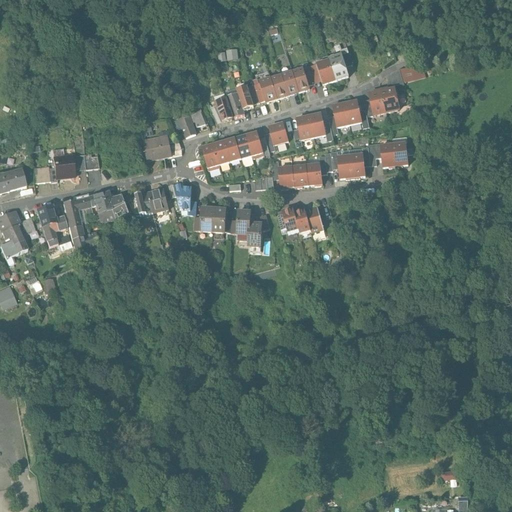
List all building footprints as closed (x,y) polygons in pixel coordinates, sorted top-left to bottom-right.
[(225,42),(225,53),(236,53),(235,42),(225,42)] [(223,44),(215,46),(217,55),(225,54),(223,44)] [(351,59),(346,46),(340,48),(344,61),(351,59)] [(326,52),(327,55),(334,75),(347,71),(344,61),(340,48),(340,47),(326,52)] [(318,70),(320,76),(321,79),(334,75),(327,55),(315,58),(318,70)] [(315,58),(307,61),(311,72),(318,70),(315,58)] [(386,70),(386,81),(402,77),(398,63),(386,70)] [(302,64),(291,67),(297,87),(308,84),(302,64)] [(291,67),(280,70),(286,90),(297,87),(291,67)] [(280,70),(269,73),(275,93),(286,90),(280,70)] [(318,70),(311,72),(312,78),(320,76),(318,70)] [(258,77),(258,78),(264,96),(264,97),(275,93),(269,73),(258,77)] [(251,81),(257,98),(264,96),(258,78),(251,80),(251,81)] [(245,83),(251,100),(257,98),(251,81),(245,83)] [(224,92),(225,94),(226,99),(231,114),(231,115),(243,111),(241,106),(251,102),(251,100),(245,83),(245,82),(235,85),(236,89),(224,92)] [(396,88),(393,85),(392,83),(386,84),(386,82),(379,84),(384,107),(397,104),(396,102),(399,98),(396,88)] [(384,107),(379,84),(372,85),(373,86),(367,88),(368,93),(371,109),(384,107)] [(371,109),(368,93),(362,94),(364,104),(366,110),(371,109)] [(221,118),(231,114),(226,99),(225,94),(213,98),(221,118)] [(361,117),(358,105),(356,95),(350,96),(349,95),(336,98),(336,99),(330,101),(333,111),(335,122),(336,122),(360,117),(361,117)] [(198,102),(191,105),(193,109),(195,116),(201,114),(199,108),(200,108),(198,102)] [(361,117),(360,117),(361,123),(368,121),(366,110),(364,104),(358,105),(361,117)] [(176,112),(184,134),(194,130),(189,118),(187,112),(193,109),(191,105),(177,110),(178,111),(176,112)] [(298,136),(323,130),(324,130),(322,118),(320,109),(314,110),(313,108),(299,111),(300,113),(293,114),(296,124),(298,136)] [(187,112),(189,118),(193,117),(195,116),(193,109),(187,112)] [(113,111),(95,114),(96,120),(114,118),(113,111)] [(335,122),(333,111),(327,112),(328,117),(330,129),(337,128),(336,122),(335,122)] [(201,114),(195,116),(193,117),(195,123),(204,120),(201,114)] [(324,130),(323,130),(324,136),(331,135),(330,129),(328,117),(322,118),(324,130)] [(272,142),(272,141),(287,137),(281,119),(266,123),(268,129),(272,142)] [(133,126),(135,135),(141,134),(139,124),(133,126)] [(299,141),(298,136),(296,124),(290,125),(294,142),(299,141)] [(243,129),(244,132),(250,152),(251,155),(261,152),(262,152),(257,135),(255,129),(251,130),(250,127),(243,129)] [(263,130),(263,133),(267,148),(274,146),(272,141),(272,142),(268,129),(263,130)] [(244,132),(233,135),(239,155),(250,152),(244,132)] [(166,133),(141,138),(145,157),(170,153),(166,133)] [(263,133),(257,135),(262,152),(261,152),(261,154),(269,152),(267,148),(263,133)] [(222,138),(229,158),(239,155),(233,135),(222,138)] [(404,136),(379,139),(378,139),(380,152),(381,161),(386,160),(386,162),(401,160),(401,159),(407,158),(406,149),(411,148),(410,142),(405,143),(404,136)] [(379,137),(366,139),(367,142),(367,147),(373,146),(374,153),(380,152),(378,139),(379,139),(379,137)] [(222,138),(211,141),(217,161),(229,158),(222,138)] [(211,141),(211,139),(204,141),(204,143),(200,144),(207,168),(218,164),(217,161),(211,141)] [(360,143),(360,148),(362,148),(363,160),(369,160),(367,147),(367,142),(360,143)] [(323,148),(323,150),(325,164),(331,164),(331,163),(329,150),(329,147),(323,148)] [(360,148),(335,151),(336,162),(338,173),(343,172),(343,173),(358,172),(358,171),(364,170),(363,160),(362,148),(360,148)] [(76,154),(77,157),(78,157),(80,167),(78,168),(78,169),(86,168),(84,153),(76,154)] [(73,158),(72,155),(54,157),(55,167),(56,178),(58,178),(75,176),(74,168),(78,168),(80,167),(78,157),(77,157),(73,158)] [(305,160),(307,180),(312,180),(312,181),(321,180),(319,166),(318,159),(305,160)] [(290,162),(293,182),(293,183),(300,182),(300,181),(307,180),(305,160),(290,162)] [(276,164),(277,174),(279,185),(286,184),(286,183),(293,182),(290,162),(277,164),(276,164)] [(35,183),(51,181),(49,168),(49,165),(33,167),(35,183)] [(55,167),(49,168),(51,181),(51,182),(58,181),(58,178),(56,178),(55,167)] [(0,194),(9,192),(8,191),(26,186),(22,171),(3,176),(2,175),(0,175),(0,194)] [(253,173),(254,185),(271,183),(271,175),(270,172),(253,173)] [(189,184),(181,184),(181,181),(173,183),(178,206),(186,206),(188,206),(188,199),(189,184)] [(146,190),(151,208),(158,206),(159,208),(167,206),(161,185),(146,189),(146,190)] [(138,213),(151,210),(151,208),(146,190),(140,192),(140,191),(133,193),(134,195),(134,197),(133,198),(135,204),(136,204),(138,212),(138,213)] [(100,212),(102,221),(115,218),(127,211),(124,202),(112,206),(109,191),(89,196),(92,205),(98,204),(100,212)] [(134,195),(126,197),(131,209),(132,213),(138,212),(136,204),(135,204),(133,198),(134,197),(134,195)] [(89,196),(77,199),(79,208),(82,207),(92,205),(89,196)] [(64,202),(70,228),(86,224),(87,224),(85,216),(84,216),(82,207),(79,208),(77,209),(74,199),(64,202)] [(326,199),(320,200),(323,212),(329,211),(326,199)] [(308,209),(304,210),(309,226),(309,228),(321,225),(315,202),(307,205),(308,209)] [(200,204),(199,213),(198,227),(211,228),(212,208),(206,208),(206,204),(200,204)] [(92,205),(82,207),(84,216),(85,216),(94,214),(92,205)] [(224,205),(218,205),(218,208),(212,208),(211,228),(223,228),(223,215),(224,205)] [(298,229),(309,226),(304,210),(303,206),(293,209),(292,205),(281,208),(281,209),(285,223),(286,228),(297,225),(298,229)] [(52,206),(38,210),(43,226),(56,222),(55,218),(56,218),(52,206)] [(236,207),(236,216),(235,229),(247,230),(248,219),(248,211),(242,210),(243,207),(236,207)] [(285,223),(281,209),(275,211),(278,225),(285,223)] [(258,212),(260,219),(259,226),(268,223),(264,210),(258,212)] [(20,224),(15,211),(11,212),(0,217),(0,225),(3,232),(17,225),(20,224)] [(31,217),(35,227),(40,225),(37,215),(31,217)] [(55,218),(56,222),(58,230),(68,227),(65,215),(56,218),(55,218)] [(236,216),(223,215),(223,228),(235,229),(236,216)] [(31,217),(22,220),(27,233),(36,229),(35,227),(31,217)] [(260,219),(248,219),(247,230),(246,242),(258,243),(259,226),(260,219)] [(57,233),(55,231),(58,230),(56,222),(43,226),(48,240),(57,237),(58,235),(57,233)] [(89,233),(86,224),(70,228),(73,239),(77,249),(107,240),(105,235),(97,237),(96,231),(89,233)] [(24,241),(17,225),(3,232),(6,240),(10,238),(12,241),(14,246),(24,241)] [(63,243),(70,239),(69,235),(64,236),(60,238),(63,243)] [(48,240),(50,246),(59,243),(57,237),(48,240)] [(14,246),(12,241),(2,246),(9,262),(14,260),(13,258),(21,254),(20,252),(28,249),(24,241),(14,246)] [(162,256),(171,252),(170,247),(161,251),(162,256)] [(53,276),(49,277),(51,283),(54,291),(58,289),(53,276)] [(36,287),(42,285),(39,278),(33,280),(36,287)] [(23,281),(17,284),(22,291),(27,289),(23,281)] [(11,284),(0,287),(0,302),(2,308),(17,302),(11,284)] [(439,465),(440,472),(451,471),(450,463),(439,465)]
